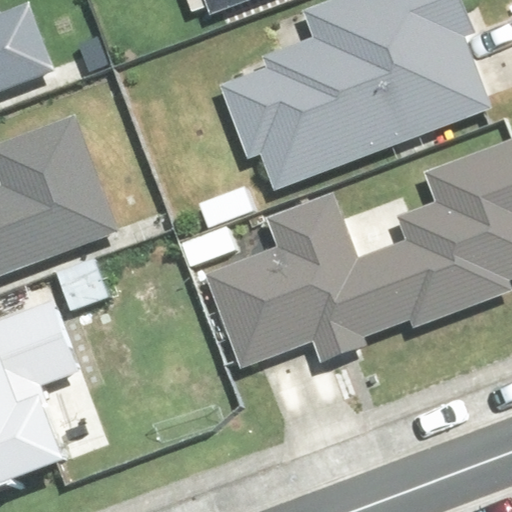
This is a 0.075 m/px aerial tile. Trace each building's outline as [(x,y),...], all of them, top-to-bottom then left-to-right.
[(0,0),(0,98),(61,75),(36,11),(10,21),(1,0),(0,0)] [(220,0),(224,11),(254,0),(220,0)] [(483,37),(468,0),(355,0),(308,18),(319,47),(242,77),(246,88),(230,94),(258,167),(272,161),(284,191),(495,110),(469,42),(483,37)] [(0,279),(122,232),(79,122),(4,152),(17,186),(0,192),(0,279)] [(349,350),(427,323),(430,330),(511,301),(511,278),(511,276),(511,147),(434,174),(445,207),(409,219),(418,245),(367,263),(347,204),(276,228),(284,252),(215,275),(249,377),(347,344),(349,350)] [(0,503),(89,476),(65,396),(90,388),(63,298),(0,316),(0,503)]
